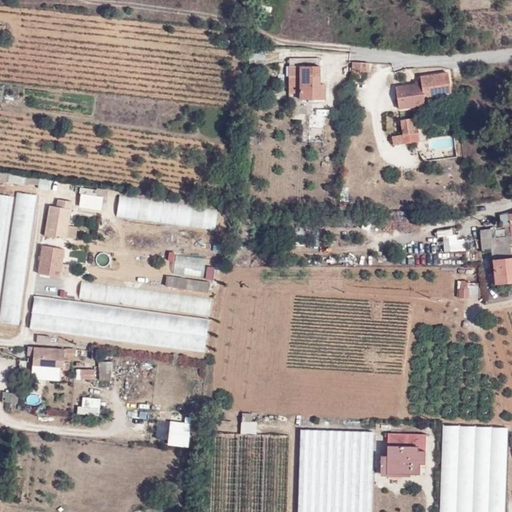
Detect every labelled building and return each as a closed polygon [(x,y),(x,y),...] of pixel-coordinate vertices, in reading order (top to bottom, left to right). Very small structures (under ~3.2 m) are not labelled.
[(266,65),(265,48),(248,49),(250,66),(266,65)] [(324,83),(319,83),(318,58),(288,58),(288,100),(291,100),(291,113),(305,113),(305,105),(299,105),(299,99),(324,98),(324,83)] [(369,70),(369,62),(352,61),(350,76),(361,77),(361,70),(369,70)] [(423,105),(422,97),(450,94),(447,71),(419,75),(420,82),(394,85),(397,108),(423,105)] [(313,104),(312,111),(322,112),(323,106),(313,104)] [(311,139),(322,139),(322,115),(311,115),(311,139)] [(418,140),(417,131),(415,116),(398,119),(401,133),(400,134),(401,143),(418,140)] [(9,179),(38,186),(39,180),(10,173),(9,179)] [(40,179),(39,188),(49,189),(50,180),(40,179)] [(55,193),(69,195),(70,183),(57,181),(55,193)] [(0,333),(16,336),(38,188),(0,182),(0,333)] [(79,193),(77,206),(99,209),(101,197),(104,198),(105,190),(92,188),(92,189),(78,187),(77,193),(79,193)] [(119,197),(116,219),(215,230),(218,208),(119,197)] [(70,201),(56,199),(54,206),(47,205),(43,234),(65,237),(65,236),(67,224),(70,201)] [(501,226),(508,226),(510,235),(511,234),(511,212),(499,214),(501,226)] [(76,225),(67,224),(65,236),(74,237),(76,225)] [(479,228),(481,249),(491,249),(490,236),(489,229),(489,227),(479,228)] [(441,251),(466,250),(465,243),(456,244),(455,228),(440,229),(441,251)] [(490,236),(491,249),(491,258),(511,256),(510,235),(503,235),(490,236)] [(62,249),(40,245),(36,273),(58,277),(62,249)] [(204,277),(205,257),(175,256),(174,275),(204,277)] [(511,280),(511,256),(491,258),(493,282),(511,280)] [(168,275),(167,285),(209,292),(211,282),(168,275)] [(467,295),(467,280),(460,280),(460,288),(458,288),(458,296),(467,295)] [(81,282),(79,299),(208,316),(211,298),(81,282)] [(29,328),(204,351),(208,319),(34,295),(29,328)] [(65,361),(62,361),(62,355),(63,348),(33,345),(33,346),(32,355),(32,364),(60,366),(60,367),(64,368),(64,366),(65,361)] [(75,347),(63,346),(63,348),(62,355),(75,356),(75,347)] [(97,369),(111,368),(111,360),(97,360),(97,369)] [(94,378),(94,369),(80,368),(80,378),(94,378)] [(18,402),(19,392),(4,391),(3,402),(18,402)] [(101,411),(100,399),(77,401),(78,413),(101,411)] [(155,438),(165,440),(169,414),(160,412),(155,438)] [(241,421),(251,422),(251,413),(241,413),(241,421)] [(188,447),(192,421),(171,418),(167,444),(188,447)] [(505,511),(508,426),(442,424),(440,511),(505,511)] [(371,511),(373,430),(299,429),(298,511),(371,511)] [(284,511),(287,435),(212,432),(209,511),(284,511)] [(398,432),(386,432),(385,455),(385,467),(390,468),(398,468),(398,432)] [(424,433),(398,432),(398,468),(403,468),(403,472),(418,472),(418,462),(424,462),(424,433)] [(390,468),(385,467),(385,455),(381,455),(381,472),(390,472),(390,468)]
